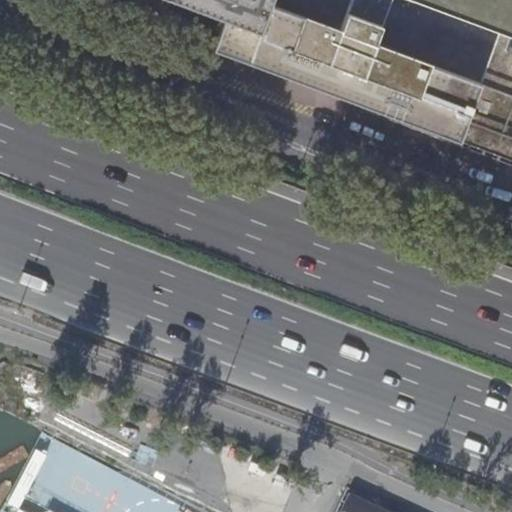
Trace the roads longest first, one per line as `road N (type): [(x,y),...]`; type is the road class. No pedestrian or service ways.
road 1 (secondary): [(511,211),(0,14)]
road 2 (motorway): [(511,323),(0,132)]
road 3 (secondary): [(39,52),(511,234)]
road 4 (motorway): [(0,233),(342,363)]
road 5 (motorway): [(0,274),(342,363)]
road 6 (motorway): [(342,363),(511,426)]
